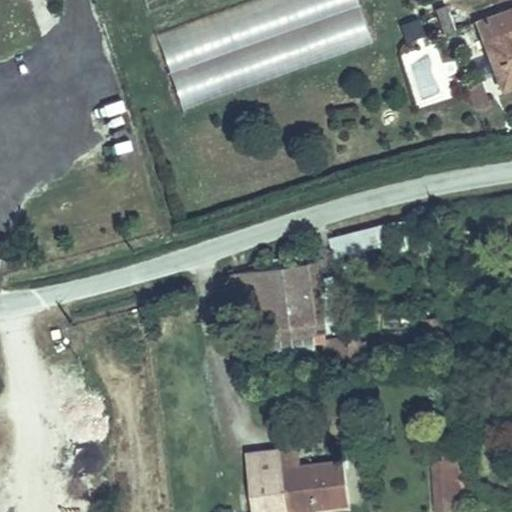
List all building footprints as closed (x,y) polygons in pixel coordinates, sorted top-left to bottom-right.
[(176,104),(370,47),(355,0),(243,0),(153,27),(176,104)] [(436,8),(439,33),(450,31),(447,6),(436,8)] [(419,19),(401,23),(404,39),(423,36),(419,19)] [(511,38),(511,39),(504,21),(480,29),(505,97),(511,94),(511,38)] [(410,49),(413,101),(434,100),(431,48),(410,49)] [(469,106),(487,103),(483,82),(465,85),(469,106)] [(327,233),(330,256),(385,251),(383,227),(327,233)] [(316,272),(240,279),(243,311),(280,307),(283,337),(322,333),(316,272)] [(448,335),(446,315),(428,317),(430,337),(448,335)] [(321,345),(326,363),(360,354),(355,336),(321,345)] [(259,494),(260,511),(306,511),(321,511),(354,507),(350,463),(305,467),(303,449),(284,450),(288,491),(259,494)] [(255,453),(259,494),(288,491),(284,450),(255,453)] [(470,456),(441,460),(448,511),(454,511),(478,509),(475,491),(470,456)] [(61,465),(65,511),(94,511),(90,462),(61,465)]
